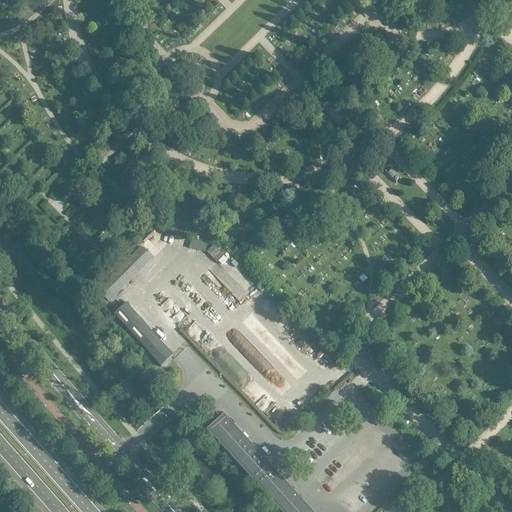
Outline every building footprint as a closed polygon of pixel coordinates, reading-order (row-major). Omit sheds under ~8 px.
[(207,244),(191,241),(189,249),(205,253),(207,244)] [(225,256),(214,245),(206,253),(217,264),(225,256)] [(109,303),(152,259),(141,248),(97,292),(98,293),(109,303)] [(109,303),(98,293),(93,298),(103,308),(109,303)] [(111,312),(114,315),(125,306),(121,302),(111,312)] [(173,357),(126,305),(125,306),(114,315),(161,368),(170,360),(173,357)] [(297,413),(282,427),(288,433),(303,419),(297,413)] [(313,511),(224,414),(207,431),(211,435),(280,511),(313,511)]
